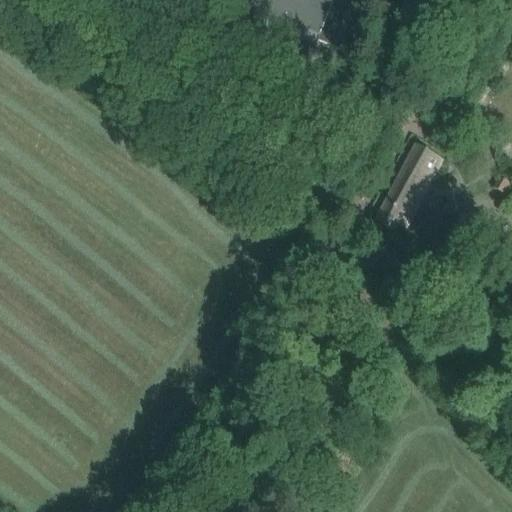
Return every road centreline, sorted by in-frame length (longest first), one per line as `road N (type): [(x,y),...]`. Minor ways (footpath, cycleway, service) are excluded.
road 1 (track): [(350,226),(68,0)]
road 2 (track): [(150,511),(251,383),(350,226)]
road 3 (track): [(350,226),(462,0)]
road 4 (track): [(511,357),(350,226)]
